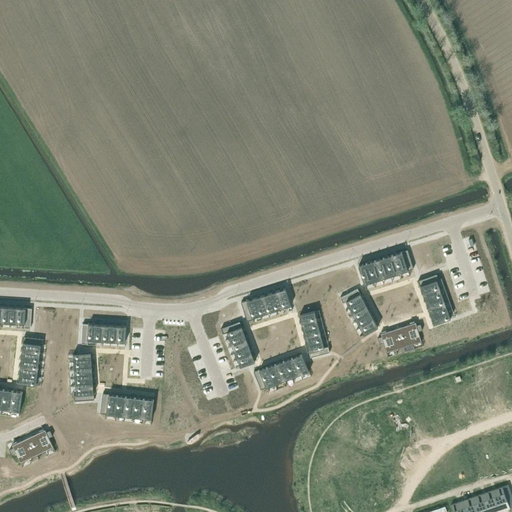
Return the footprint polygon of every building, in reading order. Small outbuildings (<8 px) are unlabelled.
[(404,250),(395,253),(401,271),(409,269),(408,265),(407,261),(406,257),(405,254),(404,250)] [(395,253),(386,255),(392,274),(401,271),(395,253)] [(386,255),(377,258),(383,277),(392,274),(386,255)] [(377,258),(369,261),(375,280),(383,277),(377,258)] [(369,261),(360,263),(366,282),(375,280),(369,261)] [(418,282),(414,283),(417,291),(434,285),(431,277),(428,278),(425,279),(421,280),(418,282)] [(434,285),(417,291),(419,298),(436,292),(434,285)] [(285,287),(277,290),(282,307),(290,304),(285,287)] [(277,290),(269,292),(274,309),(282,307),(277,290)] [(269,292),(261,294),(267,311),(274,309),(269,292)] [(436,292),(419,298),(422,306),(439,300),(436,292)] [(348,300),(347,301),(348,301),(351,307),(365,300),(361,293),(358,295),(355,297),(351,299),(348,300)] [(261,294),(254,297),(259,314),(267,311),(261,294)] [(254,297),(246,299),(247,303),(248,307),(249,310),(251,314),(251,316),(259,314),(254,297)] [(365,300),(351,307),(355,314),(369,306),(365,300)] [(439,300),(422,306),(425,313),(442,307),(439,300)] [(4,305),(3,321),(10,322),(11,306),(4,305)] [(11,306),(10,322),(17,322),(18,306),(11,306)] [(18,306),(17,322),(25,322),(25,318),(26,314),(26,311),(26,306),(18,306)] [(369,306),(355,314),(358,320),(372,313),(369,306)] [(442,307),(425,313),(427,321),(444,315),(442,307)] [(315,310),(299,315),(301,322),(317,318),(315,310)] [(372,313),(358,320),(362,327),(376,319),(372,313)] [(317,318),(301,322),(303,329),(319,325),(317,318)] [(376,319),(362,327),(365,334),(379,326),(376,319)] [(417,322),(399,327),(405,346),(423,341),(420,331),(424,329),(422,323),(418,324),(417,322)] [(88,339),(89,339),(96,340),(97,324),(89,323),(89,328),(89,331),(89,335),(88,339)] [(97,324),(96,340),(103,340),(104,324),(97,324)] [(104,324),(103,340),(111,341),(112,325),(104,324)] [(112,325),(111,341),(118,341),(119,325),(112,325)] [(119,325),(118,341),(126,341),(127,325),(119,325)] [(319,325),(303,329),(305,336),(321,332),(319,325)] [(228,331),(227,332),(230,339),(245,333),(242,326),(238,327),(235,329),(231,330),(228,331)] [(382,335),(379,337),(380,343),(384,342),(388,352),(405,346),(399,327),(382,333),(382,335)] [(321,332),(305,336),(307,343),(323,339),(321,332)] [(245,333),(230,339),(233,346),(248,340),(245,333)] [(323,339),(307,343),(309,351),(313,350),(317,349),(321,348),(324,347),(325,347),(325,346),(323,339)] [(24,340),(23,348),(41,350),(42,342),(39,342),(35,341),(31,341),(28,340),(24,340)] [(248,340),(233,346),(235,353),(250,347),(248,340)] [(250,347),(235,353),(238,360),(253,354),(250,347)] [(23,348),(22,356),(40,358),(41,350),(23,348)] [(301,351),(292,354),(299,372),(308,369),(301,351)] [(91,352),(73,353),(74,361),(92,360),(91,352)] [(253,354),(238,360),(240,367),(255,361),(253,354)] [(292,354),(284,357),(291,376),(299,372),(292,354)] [(22,356),(21,364),(39,366),(40,358),(22,356)] [(284,357),(275,360),(282,379),(291,376),(284,357)] [(92,360),(74,361),(74,369),(92,368),(92,360)] [(275,360),(267,363),(274,382),(282,379),(275,360)] [(267,363),(258,367),(260,371),(261,374),(262,378),(264,381),(265,385),(274,382),(267,363)] [(21,364),(20,372),(38,374),(39,366),(21,364)] [(511,365),(500,370),(504,382),(511,379),(511,365)] [(92,368),(74,369),(75,377),(93,376),(92,368)] [(20,372),(19,380),(37,382),(38,374),(20,372)] [(93,376),(75,377),(76,385),(94,384),(93,376)] [(94,384),(76,385),(76,394),(79,393),(83,393),(86,393),(90,393),(94,392),(94,384)] [(5,388),(2,408),(11,409),(14,390),(5,388)] [(14,390),(11,409),(20,411),(23,391),(14,390)] [(107,409),(106,413),(116,414),(118,394),(109,393),(108,397),(108,401),(107,405),(107,409)] [(118,394),(116,414),(124,415),(127,395),(118,394)] [(127,395),(124,415),(133,416),(136,396),(127,395)] [(136,396),(133,416),(142,417),(145,397),(136,396)] [(145,397),(142,417),(152,418),(154,399),(145,397)] [(433,403),(423,407),(429,425),(440,421),(433,403)] [(423,407),(412,410),(419,429),(429,425),(423,407)] [(412,410),(402,414),(408,432),(419,429),(412,410)] [(402,414),(392,417),(398,436),(408,432),(402,414)] [(392,417),(381,421),(388,439),(398,436),(392,417)] [(511,429),(502,433),(508,451),(511,448),(511,429)] [(43,430),(26,438),(35,456),(51,448),(47,438),(51,436),(48,431),(44,432),(43,430)] [(11,448),(7,450),(10,456),(13,454),(18,463),(35,456),(26,438),(9,445),(11,448)] [(387,460),(369,466),(372,477),(391,471),(387,460)] [(391,471),(372,477),(376,487),(394,481),(391,471)] [(394,481),(376,487),(379,497),(398,491),(394,481)] [(503,486),(492,489),(500,511),(510,508),(509,503),(507,499),(506,495),(504,490),(503,486)] [(492,489),(482,493),(488,511),(498,511),(500,511),(492,489)] [(398,491),(379,497),(383,508),(401,502),(398,491)] [(488,511),(482,493),(472,497),(477,511),(488,511)] [(477,511),(472,497),(462,500),(465,511),(477,511)] [(465,511),(462,500),(451,504),(454,511),(465,511)]
